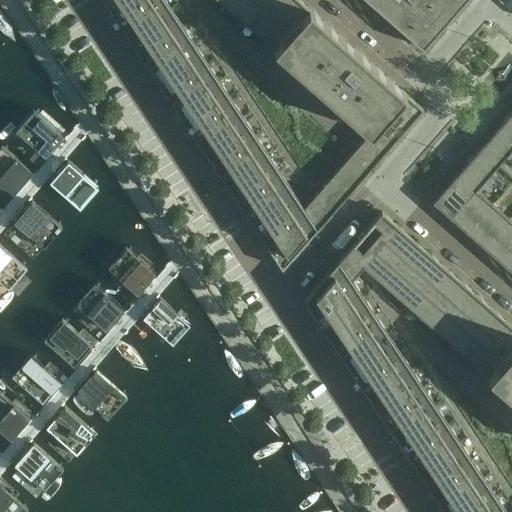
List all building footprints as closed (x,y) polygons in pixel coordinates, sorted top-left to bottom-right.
[(102,0),(282,269),(423,109),(299,0),(102,0)] [(367,0),(423,49),(465,0),(367,0)] [(33,110),(15,131),(45,158),(64,137),(33,110)] [(507,156),(511,150),(511,112),(488,139),(497,147),(507,156)] [(497,147),(488,139),(461,170),(480,187),(507,156),(497,147)] [(0,181),(13,194),(32,173),(2,146),(0,148),(0,181)] [(81,208),(99,187),(69,160),(51,181),(81,208)] [(461,170),(433,202),(451,218),(476,189),(477,188),(478,189),(480,187),(461,170)] [(476,189),(451,218),(467,233),(493,204),(476,190),(476,189)] [(63,228),(33,202),(14,223),(44,250),(63,228)] [(493,204),(467,233),(484,248),(510,219),(493,204)] [(304,301),(444,511),(511,511),(511,325),(382,212),(304,301)] [(511,221),(510,219),(484,248),(501,263),(511,250),(511,221)] [(0,282),(9,290),(27,269),(0,244),(0,282)] [(137,295),(156,274),(126,248),(108,269),(137,295)] [(511,250),(501,263),(511,271),(511,250)] [(106,331),(124,310),(94,284),(75,305),(106,331)] [(171,347),(190,326),(160,299),(142,320),(171,347)] [(42,342),(43,342),(73,369),(74,369),(75,369),(75,368),(93,349),(93,348),(93,347),(93,346),(63,319),(62,319),(61,319),(60,319),(60,320),(42,339),(42,340),(42,341),(42,342)] [(31,356),(12,377),(43,403),(61,382),(31,356)] [(108,419),(127,398),(97,371),(78,392),(108,419)] [(0,430),(10,440),(29,419),(0,393),(0,430)] [(95,434),(65,408),(47,428),(77,455),(95,434)] [(45,491),(63,470),(33,444),(15,465),(45,491)] [(0,511),(27,511),(28,511),(0,485),(0,511)]
